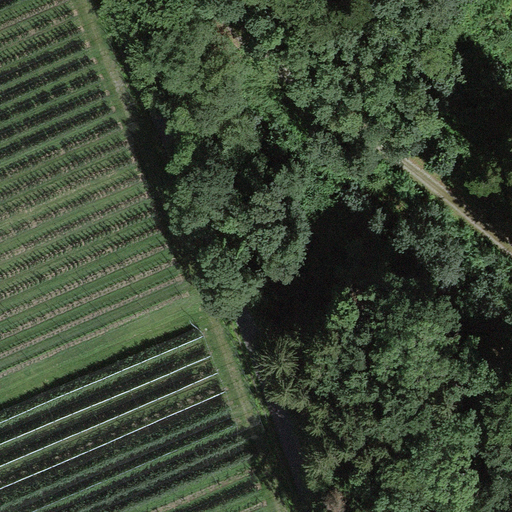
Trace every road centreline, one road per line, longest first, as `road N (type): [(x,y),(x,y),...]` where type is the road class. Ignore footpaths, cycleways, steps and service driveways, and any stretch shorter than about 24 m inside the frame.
road 1 (unclassified): [(308,511),(130,0)]
road 2 (track): [(213,0),(228,25),(511,247)]
